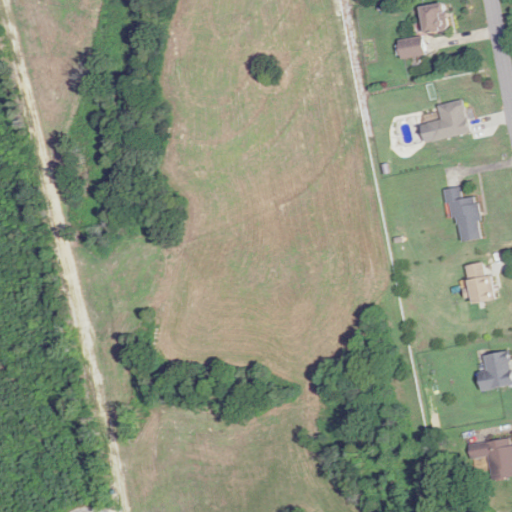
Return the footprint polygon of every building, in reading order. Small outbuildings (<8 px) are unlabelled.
[(431,35),(453,30),(447,2),(425,7),(431,35)] [(429,54),(425,36),(401,42),(405,60),(429,54)] [(441,106),(445,120),(432,123),(436,142),(475,133),(467,99),(441,106)] [(464,242),(485,239),(480,197),(465,199),(464,188),(449,189),(453,219),(461,218),(464,242)] [(477,305),(497,301),(491,262),(471,266),(477,305)] [(482,372),(485,391),(511,386),(511,351),(488,356),(490,371),(482,372)] [(511,478),(511,446),(511,440),(471,444),(472,459),(491,457),(494,481),(511,478)]
